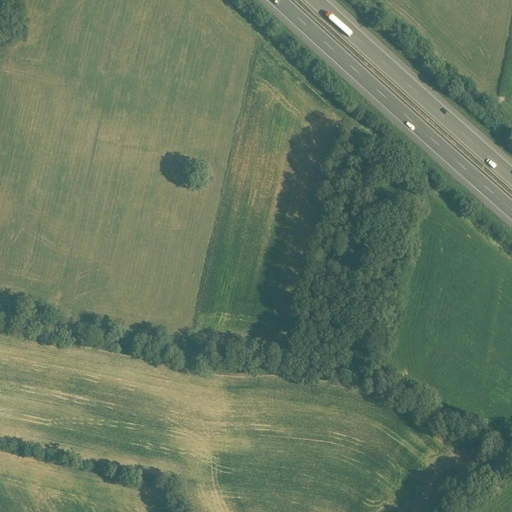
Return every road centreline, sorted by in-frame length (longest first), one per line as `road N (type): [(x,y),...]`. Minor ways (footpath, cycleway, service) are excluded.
road 1 (motorway): [(279,0),(511,211)]
road 2 (motorway): [(511,178),(319,0)]
